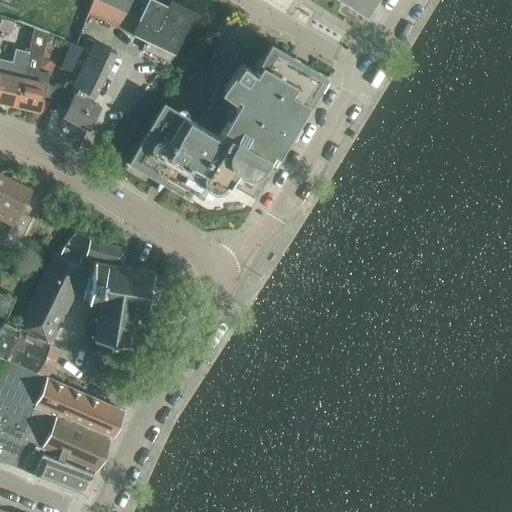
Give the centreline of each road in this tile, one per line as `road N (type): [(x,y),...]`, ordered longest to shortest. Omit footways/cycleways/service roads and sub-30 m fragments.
road 1 (tertiary): [(103,511),(154,401),(216,302),(218,266)]
road 2 (tertiary): [(218,266),(101,186),(0,136)]
road 3 (tertiary): [(218,266),(274,217),(363,70)]
road 4 (residential): [(363,70),(245,0)]
